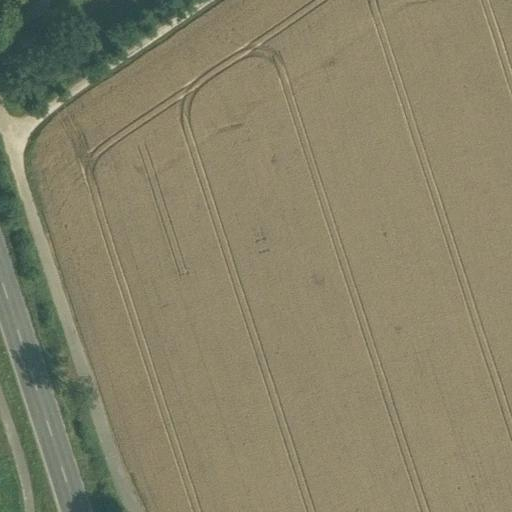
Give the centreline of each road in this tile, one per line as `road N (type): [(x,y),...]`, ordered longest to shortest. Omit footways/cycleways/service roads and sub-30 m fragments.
road 1 (track): [(135,511),(0,111)]
road 2 (secondary): [(0,271),(76,511)]
road 3 (track): [(7,137),(210,0)]
